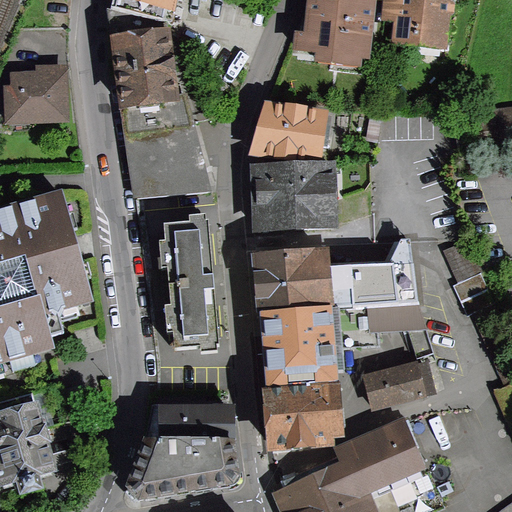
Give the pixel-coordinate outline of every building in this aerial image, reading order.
[(174,30),(179,0),(111,0),(108,17),(170,30),(174,30)] [(292,55),(315,57),(314,67),(361,72),(362,62),(369,63),(376,0),(313,0),(314,2),(307,1),(303,35),(294,34),(292,55)] [(383,0),(381,23),(393,24),(391,46),(447,51),(452,0),(383,0)] [(134,202),(210,192),(187,94),(179,95),(170,30),(108,17),(134,202)] [(70,125),(67,65),(35,67),(35,73),(9,74),(10,87),(3,88),(5,128),(70,125)] [(265,103),(248,159),(290,166),(321,165),(329,114),(265,103)] [(474,149),(511,143),(511,107),(468,114),(474,149)] [(474,149),(468,114),(453,117),(459,152),(474,149)] [(290,166),(249,168),(252,236),(339,232),(336,164),(321,165),(290,166)] [(94,306),(62,193),(0,210),(0,368),(56,353),(52,338),(62,335),(57,316),(94,306)] [(200,351),(201,358),(218,356),(217,350),(220,350),(209,225),(206,225),(206,219),(189,221),(189,226),(164,228),(165,246),(159,246),(161,273),(167,273),(171,310),(164,310),(167,338),(173,337),(175,353),(200,351)] [(404,240),(347,246),(353,311),(410,305),(404,240)] [(457,285),(479,275),(464,242),(443,252),(457,285)] [(256,319),(259,319),(339,312),(346,311),(342,265),(331,266),(329,252),(250,259),(256,319)] [(489,291),(481,274),(479,275),(457,285),(453,287),(461,304),(489,291)] [(495,305),(489,291),(461,304),(467,318),(495,305)] [(339,312),(343,351),(380,348),(379,337),(408,335),(418,366),(436,361),(418,305),(410,305),(353,311),(346,311),(339,312)] [(266,394),(339,388),(338,377),(345,377),(343,351),(339,312),(259,319),(266,394)] [(427,401),(427,400),(437,397),(428,365),(418,367),(417,365),(362,379),(372,416),(427,401)] [(511,383),(492,392),(511,438),(511,383)] [(266,394),(261,395),(267,459),(333,453),(335,453),(335,451),(334,446),(344,445),(339,388),(266,394)] [(0,404),(0,492),(15,488),(19,501),(45,494),(41,481),(59,476),(40,404),(35,405),(33,396),(0,404)] [(156,404),(145,438),(235,438),(235,403),(156,404)] [(425,443),(446,437),(440,414),(419,420),(425,443)] [(347,445),(354,460),(370,497),(427,472),(404,420),(347,445)] [(240,444),(236,445),(235,438),(145,438),(127,495),(139,507),(237,491),(245,480),(240,444)] [(339,466),(354,460),(347,445),(335,451),(335,453),(333,453),(339,466)] [(339,466),(272,496),(279,511),(376,511),(370,497),(354,460),(339,466)] [(511,511),(511,502),(497,511),(511,511)]
